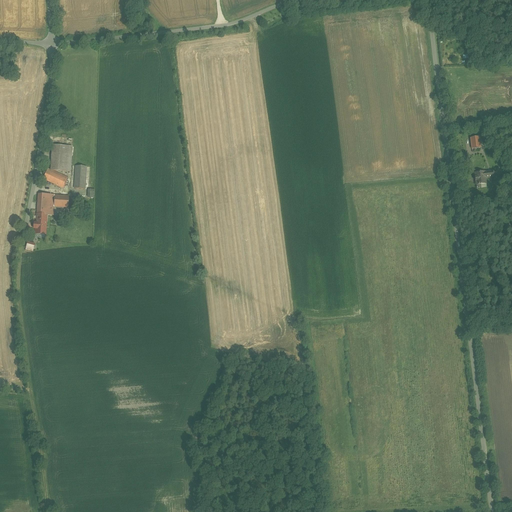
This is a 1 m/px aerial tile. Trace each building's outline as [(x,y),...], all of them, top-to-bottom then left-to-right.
[(479,137),(471,138),(472,149),(480,148),(479,137)] [(72,147),(52,145),(51,170),(71,172),(72,147)] [(86,167),(76,166),(75,189),(85,189),(86,167)] [(51,170),(48,169),(43,179),(63,188),(68,178),(51,170)] [(496,171),(485,172),(475,173),(475,177),(475,181),(476,181),(476,185),(486,184),(485,178),(496,176),(496,171)] [(69,196),(39,194),(38,206),(46,207),(45,215),(47,215),(54,216),(54,215),(68,216),(68,214),(68,213),(68,212),(69,196)] [(46,207),(38,206),(37,214),(38,214),(37,220),(36,228),(35,228),(35,234),(46,235),(47,215),(45,215),(46,207)] [(34,252),(36,243),(28,241),(26,250),(34,252)]
